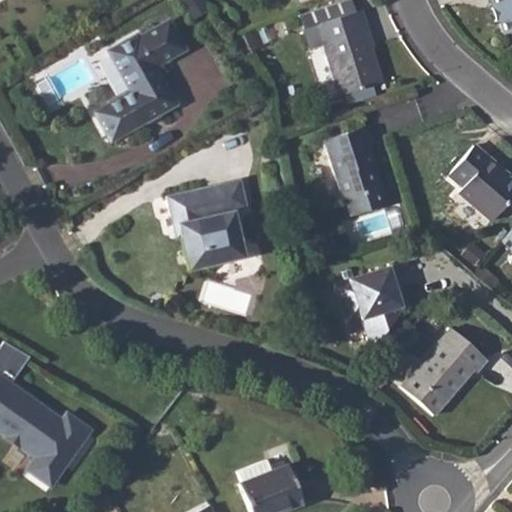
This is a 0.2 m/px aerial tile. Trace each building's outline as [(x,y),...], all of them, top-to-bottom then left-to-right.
[(204,0),(181,0),(189,18),(209,10),(204,0)] [(511,0),(489,0),(493,12),(496,11),(505,38),(511,36),(511,0)] [(374,48),(370,33),(362,36),(356,16),(303,32),(310,52),(322,48),(338,98),(383,84),(371,49),(374,48)] [(138,40),(108,55),(130,95),(112,105),(99,112),(98,120),(107,137),(115,139),(127,132),(174,107),(154,71),(185,53),(169,26),(139,42),(138,40)] [(367,130),(324,143),(344,205),(347,204),(353,221),(392,209),(385,188),(381,189),(374,169),(372,170),(365,148),(372,145),(367,130)] [(477,146),(448,179),(461,191),(457,196),(491,226),(511,202),(511,181),(500,171),(502,169),(477,146)] [(240,181),(166,197),(173,230),(180,228),(189,273),(245,262),(235,215),(247,212),(240,181)] [(398,265),(335,287),(349,327),(362,322),(373,352),(401,317),(399,311),(409,307),(403,289),(398,290),(396,285),(404,282),(398,265)] [(450,330),(399,388),(432,416),(470,372),(473,374),(485,361),(450,330)] [(0,374),(0,426),(5,430),(6,436),(35,457),(29,466),(53,483),(91,431),(73,417),(68,424),(62,420),(11,383),(0,374)] [(238,485),(248,511),(281,511),(301,503),(286,465),(273,471),(269,462),(240,474),(243,483),(238,485)]
